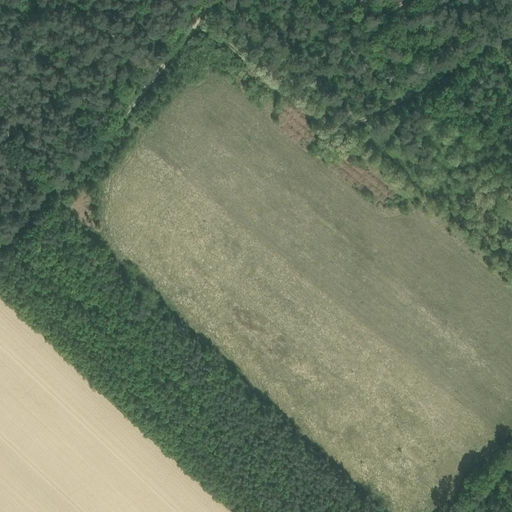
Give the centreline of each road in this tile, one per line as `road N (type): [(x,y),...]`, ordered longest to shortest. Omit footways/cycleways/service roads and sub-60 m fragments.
road 1 (track): [(198,17),(337,127),(464,64)]
road 2 (track): [(0,248),(158,66)]
